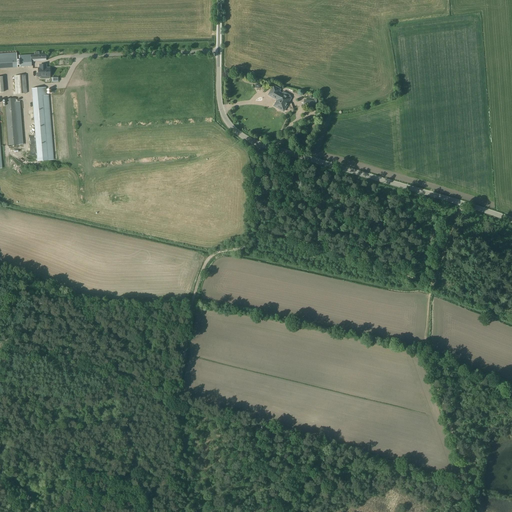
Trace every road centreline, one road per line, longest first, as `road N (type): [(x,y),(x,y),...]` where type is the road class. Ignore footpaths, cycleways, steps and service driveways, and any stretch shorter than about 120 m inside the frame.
road 1 (unclassified): [(511,220),(243,138),(220,109),(218,0)]
road 2 (track): [(469,511),(468,484),(424,356),(432,285),(255,227)]
road 3 (track): [(255,227),(246,244),(213,254),(199,274),(172,401),(175,511)]
